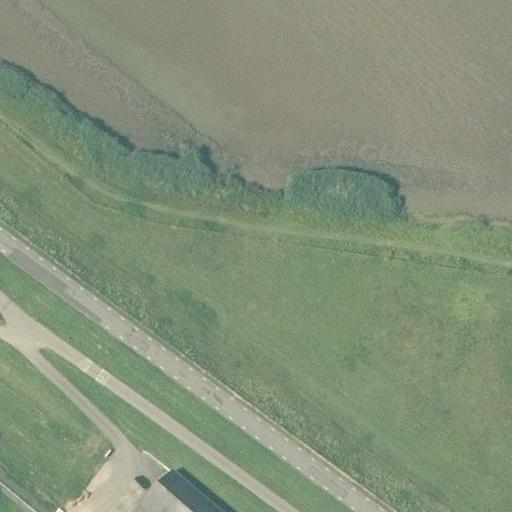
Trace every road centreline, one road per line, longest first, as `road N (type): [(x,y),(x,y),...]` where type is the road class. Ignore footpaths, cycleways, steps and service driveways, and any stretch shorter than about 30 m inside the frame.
road 1 (unclassified): [(0,240),(372,511)]
road 2 (residential): [(0,295),(293,511)]
